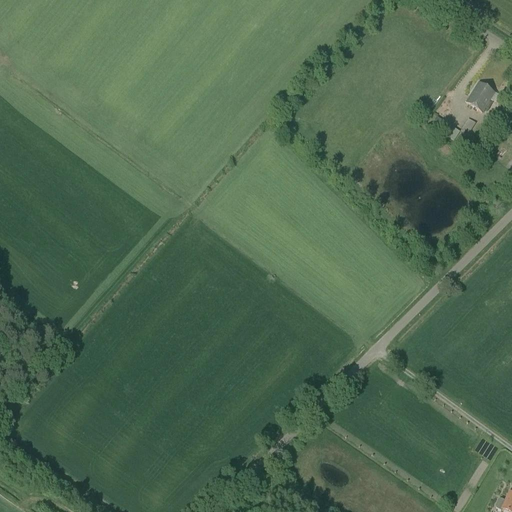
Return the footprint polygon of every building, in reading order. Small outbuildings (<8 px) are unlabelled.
[(495,94),(478,84),(465,104),(482,115),(486,110),(488,111),(493,103),(490,101),(495,94)] [(445,137),(451,128),(437,119),(431,128),(445,137)] [(466,138),(475,124),(468,120),(459,133),(466,138)] [(496,146),(500,142),(493,136),(490,140),(491,141),(488,144),(486,142),(480,148),(488,155),(494,149),(493,148),(496,146)] [(498,501),(495,507),(496,510),(499,511),(501,511),(502,511),(503,511),(511,511),(511,493),(509,492),(504,501),(502,500),(502,501),(500,500),(498,501)]
